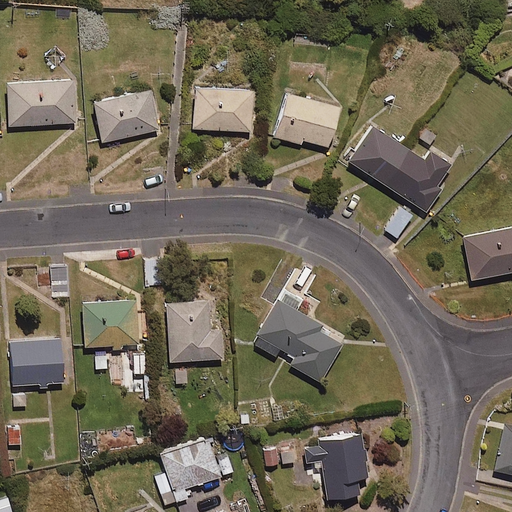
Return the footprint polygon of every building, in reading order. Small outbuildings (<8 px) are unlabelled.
[(511,29),(507,28),(503,29),(500,31),(497,34),(495,37),(495,41),(495,45),(497,48),(500,51),(504,53),(507,53),(511,52),(511,51),(511,29)] [(72,120),(70,76),(4,79),(5,123),(72,120)] [(249,86),(191,82),(188,125),(247,128),(249,86)] [(156,127),(147,85),(89,97),(97,139),(156,127)] [(336,101),(282,87),(270,133),(298,141),(299,137),(325,143),(336,101)] [(420,155),(367,120),(344,156),(430,212),(444,189),(433,182),(448,159),(426,145),(420,155)] [(409,213),(397,204),(382,226),(394,235),(409,213)] [(511,267),(511,223),(462,233),(471,275),(511,267)] [(160,256),(143,257),(145,284),(162,282),(160,256)] [(65,265),(49,266),(51,295),(67,293),(65,265)] [(294,299),(276,289),(250,335),(289,358),(287,361),(317,379),(343,334),(291,305),(294,299)] [(133,294),(79,296),(81,343),(135,340),(133,294)] [(204,296),(163,299),(166,358),(219,355),(218,326),(206,326),(204,296)] [(60,378),(57,334),(5,338),(9,382),(60,378)] [(511,423),(502,421),(491,467),(511,472),(511,423)] [(18,424),(4,424),(5,443),(19,443),(18,424)] [(364,474),(360,430),(316,434),(323,495),(356,491),(355,475),(364,474)] [(218,473),(205,436),(160,451),(172,488),(218,473)] [(290,445),(261,448),(262,462),(291,460),(290,445)]
